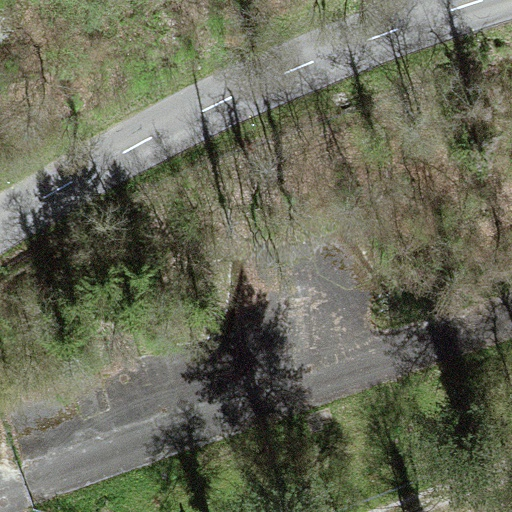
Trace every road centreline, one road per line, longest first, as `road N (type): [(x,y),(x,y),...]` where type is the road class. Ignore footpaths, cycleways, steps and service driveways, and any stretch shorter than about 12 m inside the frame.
road 1 (track): [(0,490),(511,315)]
road 2 (tertiary): [(486,0),(143,140),(0,225)]
